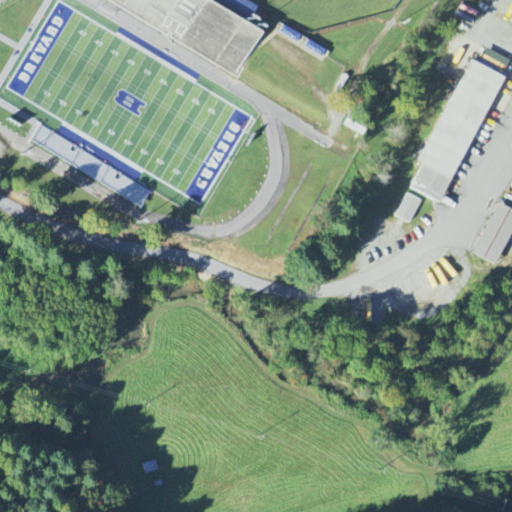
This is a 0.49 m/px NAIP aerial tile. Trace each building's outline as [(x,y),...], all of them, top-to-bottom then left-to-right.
[(109,0),(201,0),(260,36),(238,80),(109,0)] [(420,166),(421,166),(409,192),(443,206),(500,77),(466,62),(420,166)] [(362,137),(367,127),(348,118),(343,127),(362,137)] [(28,143),(39,125),(152,195),(143,212),(28,143)] [(420,203),(406,195),(395,218),(409,225),(420,203)] [(471,256),(495,268),(511,232),(511,212),(496,205),(471,256)]
